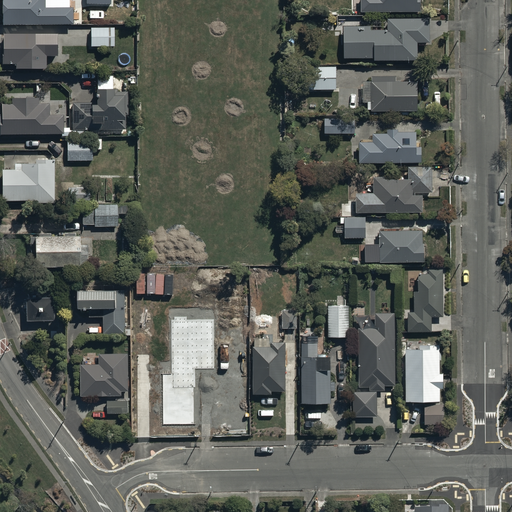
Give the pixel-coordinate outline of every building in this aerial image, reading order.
[(3,0),(3,21),(73,20),(73,3),(46,3),(46,0),(3,0)] [(360,0),(360,9),(420,9),(419,0),(360,0)] [(343,23),(343,55),(372,55),(372,57),(417,57),(417,39),(429,39),(429,14),(387,14),(386,26),(372,26),(372,23),(343,23)] [(91,23),(91,44),(114,44),(114,23),(91,23)] [(58,29),(3,30),(4,61),(16,61),(16,64),(55,63),(55,51),(58,51),(58,29)] [(302,63),(302,87),(336,87),(336,64),(302,63)] [(367,108),(371,108),(417,108),(417,77),(396,77),(396,72),(369,72),(369,77),(362,77),(362,100),(367,100),(367,108)] [(98,73),(98,83),(97,83),(97,99),(72,100),(72,127),(125,127),(125,111),(127,111),(127,89),(113,89),(113,83),(113,73),(98,73)] [(0,111),(0,130),(63,130),(63,112),(49,112),(49,99),(39,99),(39,94),(12,94),(12,100),(2,100),(2,112),(0,111)] [(359,138),(359,159),(420,159),(420,143),(416,143),(416,128),(398,128),(398,125),(386,125),(386,129),(372,129),(372,138),(359,138)] [(93,137),(67,137),(67,158),(92,158),(93,147),(101,147),(101,137),(93,137)] [(2,166),(2,197),(54,196),(54,156),(36,156),(36,160),(21,160),(21,166),(2,166)] [(355,188),(355,209),(422,209),(422,190),(432,190),(431,163),(407,163),(407,175),(388,176),(388,173),(373,173),(373,188),(355,188)] [(90,184),(68,184),(68,200),(90,200),(90,184)] [(83,205),(83,222),(95,222),(94,224),(118,224),(118,202),(95,202),(95,205),(83,205)] [(344,214),(344,236),(365,235),(364,214),(344,214)] [(421,227),(378,227),(378,248),(363,248),(364,259),(423,258),(423,241),(422,241),(421,227)] [(80,229),(36,229),(35,261),(92,262),(92,237),(80,237),(80,229)] [(214,265),(199,265),(199,275),(214,275),(214,265)] [(407,309),(407,329),(431,329),(431,314),(442,314),(442,266),(428,266),(428,270),(418,270),(418,289),(414,289),(414,309),(407,309)] [(145,271),(136,271),(136,290),(145,290),(145,271)] [(114,284),(77,285),(77,308),(89,308),(89,314),(103,314),(103,332),(125,332),(125,333),(131,333),(131,327),(124,327),(124,286),(114,286),(114,284)] [(53,293),(24,293),(25,317),(54,316),(53,293)] [(328,303),(328,334),(348,334),(348,303),(328,303)] [(146,305),(136,305),(136,317),(146,317),(146,305)] [(294,308),(281,308),(281,325),(294,325),(294,308)] [(374,325),(358,325),(359,384),(369,384),(369,388),(352,389),(353,414),(377,414),(376,387),(385,387),(385,383),(395,383),(394,310),(374,311),(374,325)] [(162,374),(163,425),(195,425),(194,388),(196,387),(195,369),(214,369),(214,319),(187,320),(187,317),(174,317),(174,320),(171,320),(171,374),(162,374)] [(300,339),(300,399),(331,399),(331,350),(317,350),(317,339),(300,339)] [(405,340),(405,397),(439,397),(439,385),(443,385),(443,370),(439,370),(439,340),(405,340)] [(251,342),(251,390),(271,390),(271,388),(285,388),(284,342),(251,342)] [(127,350),(99,351),(99,361),(80,362),(80,393),(121,392),(121,387),(127,387),(127,350)] [(128,397),(106,397),(106,410),(128,410),(128,397)] [(444,402),(424,402),(424,422),(445,421),(444,402)] [(448,511),(448,503),(414,503),(413,511),(448,511)]
